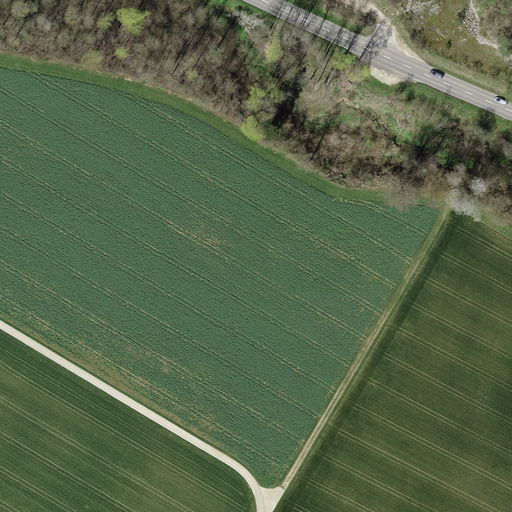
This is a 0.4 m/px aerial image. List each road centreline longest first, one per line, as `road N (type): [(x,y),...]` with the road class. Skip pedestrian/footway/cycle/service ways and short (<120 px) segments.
road 1 (track): [(265,511),(447,205)]
road 2 (track): [(0,326),(237,468),(263,511)]
road 3 (primary): [(511,110),(260,0)]
